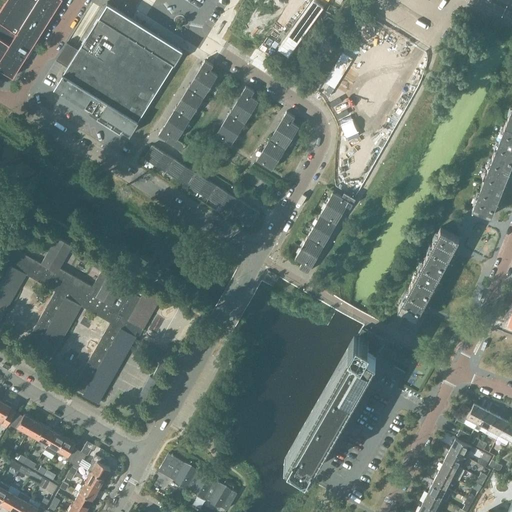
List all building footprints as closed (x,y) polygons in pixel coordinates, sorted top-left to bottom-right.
[(0,68),(13,77),(15,74),(54,12),(61,0),(6,0),(0,10),(0,68)] [(62,74),(54,87),(54,88),(55,87),(92,111),(90,114),(120,133),(122,129),(129,134),(129,135),(130,135),(138,121),(164,79),(161,77),(163,73),(167,75),(174,63),(175,64),(183,50),(183,49),(182,50),(107,3),(108,3),(107,2),(103,10),(99,16),(78,49),(76,52),(74,51),(66,46),(68,42),(67,42),(56,60),(67,67),(63,74),(62,74)] [(158,135),(166,140),(165,141),(181,152),(185,145),(177,139),(218,75),(210,70),(213,65),(205,60),(158,135)] [(216,134),(231,144),(259,100),(251,96),(254,91),(246,86),(216,134)] [(256,160),(272,169),(299,126),(292,121),(295,117),(287,111),(256,160)] [(494,152),(507,158),(511,159),(511,123),(506,121),(494,152)] [(163,152),(152,145),(144,158),(155,165),(163,152)] [(155,165),(166,172),(174,159),(163,152),(155,165)] [(511,163),(511,159),(507,158),(494,152),(482,182),(502,189),(506,178),(508,179),(510,175),(508,173),(511,163)] [(166,172),(177,178),(185,165),(174,159),(166,172)] [(185,165),(177,178),(187,185),(196,172),(185,165)] [(187,185),(198,192),(206,179),(196,172),(187,185)] [(198,192),(209,199),(217,186),(206,179),(198,192)] [(496,203),(502,190),(482,182),(472,208),(491,216),(494,208),(497,208),(499,204),(496,203)] [(217,186),(209,199),(220,206),(228,192),(217,186)] [(333,191),(295,258),(302,262),(299,267),(308,272),(313,264),(312,264),(313,263),(310,262),(332,224),(335,225),(338,220),(337,220),(336,222),(334,221),(344,203),(346,205),(350,207),(356,198),(355,198),(346,193),(347,194),(344,198),(342,197),(333,191)] [(220,206),(231,212),(239,199),(228,192),(220,206)] [(239,199),(231,212),(241,219),(249,206),(239,199)] [(249,206),(241,219),(252,226),(260,213),(249,206)] [(425,256),(443,266),(450,254),(452,255),(454,251),(452,249),(459,237),(440,228),(425,256)] [(83,394),(98,403),(136,336),(133,334),(136,330),(141,332),(161,296),(146,287),(140,297),(122,286),(127,277),(112,268),(107,276),(101,272),(92,286),(59,268),(72,245),(57,237),(41,263),(9,245),(0,260),(0,319),(26,274),(55,291),(27,340),(37,346),(36,347),(52,356),(81,305),(111,322),(74,387),(84,392),(83,394)] [(443,266),(425,256),(411,282),(430,292),(435,282),(437,283),(439,279),(437,277),(443,266)] [(127,286),(137,292),(141,285),(130,279),(127,286)] [(411,282),(398,308),(416,317),(420,310),(422,311),(424,307),(423,305),(430,292),(411,282)] [(285,458),(309,472),(376,355),(370,352),(377,339),(374,337),(369,335),(371,331),(364,327),(358,339),(354,337),(285,458)] [(166,353),(161,360),(168,364),(172,357),(166,353)] [(161,360),(153,375),(160,379),(164,372),(168,364),(161,360)] [(392,373),(401,378),(405,372),(395,367),(392,373)] [(137,398),(148,404),(151,400),(147,397),(157,381),(152,378),(150,377),(137,398)] [(0,423),(6,427),(15,411),(10,408),(11,406),(12,404),(12,403),(8,401),(6,401),(5,403),(1,400),(0,401),(0,423)] [(466,418),(476,424),(485,409),(474,403),(466,418)] [(478,422),(488,428),(496,414),(485,409),(478,422)] [(18,426),(28,432),(35,420),(24,414),(23,416),(18,413),(11,425),(16,429),(18,426)] [(488,428),(499,434),(506,420),(496,414),(488,428)] [(45,425),(35,420),(28,432),(38,438),(45,425)] [(499,434),(510,439),(511,435),(511,422),(506,420),(499,434)] [(45,425),(38,438),(48,444),(55,431),(45,425)] [(460,429),(457,435),(468,440),(471,435),(460,429)] [(48,444),(58,450),(65,437),(55,431),(48,444)] [(65,437),(58,450),(68,455),(66,459),(71,462),(79,450),(73,447),(76,443),(65,437)] [(450,448),(464,455),(466,456),(472,445),(456,437),(450,448)] [(481,440),(476,438),(473,443),(478,446),(481,440)] [(487,443),(481,440),(478,446),(484,449),(487,443)] [(445,459),(459,466),(464,455),(450,448),(445,459)] [(81,451),(74,464),(80,467),(87,454),(81,451)] [(491,456),(484,452),(481,458),(488,461),(491,456)] [(190,461),(188,464),(168,453),(159,470),(227,509),(237,492),(232,489),(234,486),(225,481),(223,484),(215,479),(217,476),(208,471),(206,474),(197,470),(199,466),(190,461)] [(96,454),(87,469),(92,471),(107,480),(110,475),(110,473),(108,472),(110,468),(105,465),(107,460),(96,454)] [(18,460),(24,463),(26,458),(21,455),(18,460)] [(26,458),(24,463),(29,466),(32,461),(26,458)] [(445,459),(439,470),(453,477),(459,466),(445,459)] [(497,462),(492,460),(489,465),(494,468),(497,462)] [(14,468),(19,471),(22,465),(17,462),(14,468)] [(499,471),(502,465),(497,462),(494,468),(499,471)] [(22,465),(19,471),(24,474),(27,469),(22,465)] [(38,471),(44,474),(47,469),(41,466),(38,471)] [(72,466),(69,472),(75,475),(78,469),(72,466)] [(453,477),(439,470),(434,480),(448,488),(453,477)] [(92,471),(86,481),(98,488),(101,484),(103,485),(104,485),(107,480),(92,471)] [(66,477),(71,480),(75,475),(69,472),(66,477)] [(478,477),(484,480),(487,475),(481,472),(478,477)] [(42,477),(37,474),(34,479),(39,482),(42,477)] [(484,480),(478,477),(476,481),(481,485),(484,480)] [(434,480),(428,491),(442,498),(446,500),(452,490),(448,488),(434,480)] [(86,481),(80,491),(93,498),(98,488),(86,481)] [(64,482),(61,487),(66,490),(69,485),(64,482)] [(1,503),(11,509),(18,496),(8,490),(1,503)] [(80,491),(74,501),(87,509),(93,498),(80,491)] [(442,498),(428,491),(423,502),(437,509),(442,498)] [(467,498),(472,501),(475,496),(469,493),(467,498)] [(22,511),(28,502),(18,496),(11,509),(15,511),(13,511),(22,511)] [(55,497),(52,502),(57,505),(60,500),(55,497)] [(28,502),(22,511),(42,511),(46,507),(30,498),(28,502)] [(472,501),(467,498),(464,502),(470,506),(472,501)] [(74,501),(68,511),(69,511),(84,511),(87,509),(74,501)] [(49,508),(54,510),(57,505),(52,502),(49,508)] [(417,511),(435,511),(437,509),(423,502),(417,511)] [(511,511),(511,502),(506,511),(490,511),(488,511),(487,511),(511,511)]
